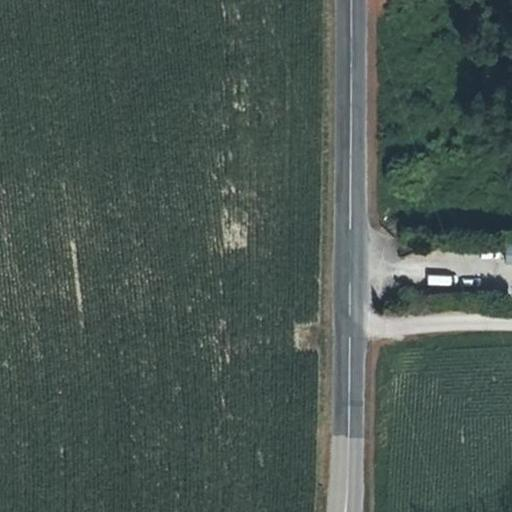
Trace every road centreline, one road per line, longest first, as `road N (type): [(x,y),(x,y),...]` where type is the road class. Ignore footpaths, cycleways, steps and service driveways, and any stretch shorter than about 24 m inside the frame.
road 1 (tertiary): [(350,328),(351,0)]
road 2 (tertiary): [(343,511),(350,328)]
road 3 (unclassified): [(350,328),(511,322)]
